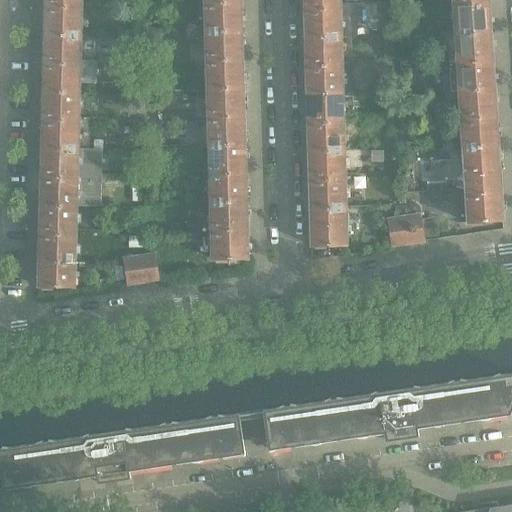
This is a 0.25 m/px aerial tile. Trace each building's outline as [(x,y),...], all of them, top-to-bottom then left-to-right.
[(82,0),(46,0),(45,34),(81,35),(82,0)] [(240,0),(205,0),(206,32),(242,31),(240,0)] [(340,0),(304,0),(306,39),(342,38),(340,0)] [(488,0),(453,0),(456,37),(491,35),(488,0)] [(380,19),(397,18),(397,3),(379,4),(380,19)] [(242,31),(206,32),(208,89),(243,88),(242,31)] [(81,35),(45,34),(44,90),(80,91),(81,35)] [(491,35),(456,37),(459,93),(495,90),(491,35)] [(342,38),(306,39),(307,96),(343,95),(342,38)] [(243,88),(208,89),(209,146),(245,145),(243,88)] [(80,91),(44,90),(43,147),(78,148),(80,91)] [(495,90),(459,93),(463,150),(499,147),(495,90)] [(343,95),(307,96),(309,152),(345,151),(343,95)] [(245,145),(209,146),(211,204),(247,202),(245,145)] [(78,148),(43,147),(41,203),(77,204),(78,148)] [(499,147),(463,150),(468,223),(472,222),(472,225),(482,224),(482,222),(503,220),(499,147)] [(163,149),(150,150),(150,162),(164,162),(163,149)] [(345,151),(309,152),(311,208),(346,207),(345,151)] [(141,186),(132,186),(132,202),(141,202),(141,186)] [(247,202),(211,204),(213,260),(217,259),(217,262),(227,262),(227,259),(248,258),(247,202)] [(77,204),(41,203),(40,259),(76,260),(77,204)] [(346,207),(311,208),(312,246),(316,246),(316,248),(326,248),(326,245),(347,245),(346,207)] [(405,207),(395,207),(395,217),(406,217),(407,217),(407,207),(405,207)] [(419,216),(404,218),(407,244),(423,241),(419,216)] [(389,221),(393,246),(407,244),(404,218),(389,221)] [(208,252),(207,237),(195,238),(196,253),(208,252)] [(155,255),(140,257),(143,283),(159,280),(155,255)] [(129,285),(143,283),(140,257),(125,259),(129,285)] [(76,260),(40,259),(39,286),(43,286),(43,289),(54,289),(54,287),(75,287),(76,260)] [(511,374),(263,411),(268,445),(277,443),(278,449),(309,444),(308,439),(323,436),(324,442),(355,438),(354,432),(369,430),(370,435),(385,433),(386,442),(419,437),(418,428),(432,426),(431,421),(446,418),(447,424),(479,419),(478,414),(493,411),(493,417),(510,415),(511,410),(511,374)] [(239,415),(0,449),(0,471),(1,472),(4,489),(21,487),(20,481),(35,479),(36,485),(67,480),(66,474),(81,472),(82,478),(96,476),(98,484),(131,479),(130,471),(144,469),(143,463),(158,461),(159,467),(190,462),(190,456),(204,454),(205,460),(237,455),(236,449),(244,448),(239,415)]
